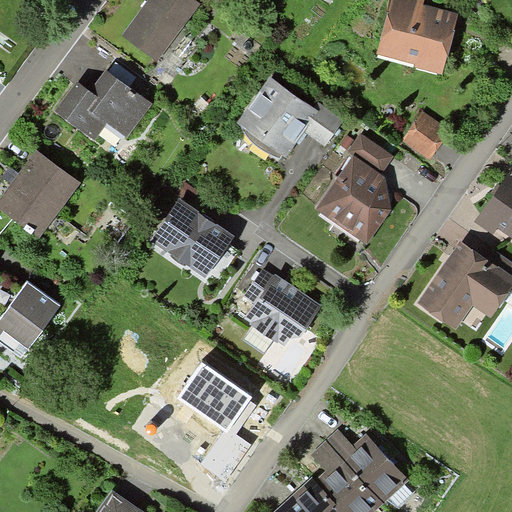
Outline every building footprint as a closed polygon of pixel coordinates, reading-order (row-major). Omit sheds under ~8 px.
[(203,6),(194,0),(145,0),(122,34),(164,63),(203,6)] [(464,15),(408,0),(392,0),(377,57),(448,76),(464,15)] [(160,105),(106,68),(69,122),(123,159),(160,105)] [(277,77),(240,131),(294,168),(331,114),(277,77)] [(87,186),(39,150),(0,201),(0,210),(44,243),(87,186)] [(357,150),(313,206),(366,246),(409,190),(357,150)] [(511,178),(504,174),(477,220),(511,241),(511,178)] [(239,240),(182,202),(152,245),(209,283),(239,240)] [(511,287),(511,270),(449,234),(411,297),(481,339),(511,287)] [(0,340),(27,359),(63,309),(14,274),(0,293),(0,340)] [(327,307),(277,276),(250,319),(300,350),(327,307)] [(388,504),(416,481),(373,429),(345,453),(388,504)] [(379,511),(388,504),(345,453),(316,476),(347,511),(379,511)] [(347,511),(316,476),(274,511),(347,511)] [(144,511),(113,491),(99,511),(144,511)]
